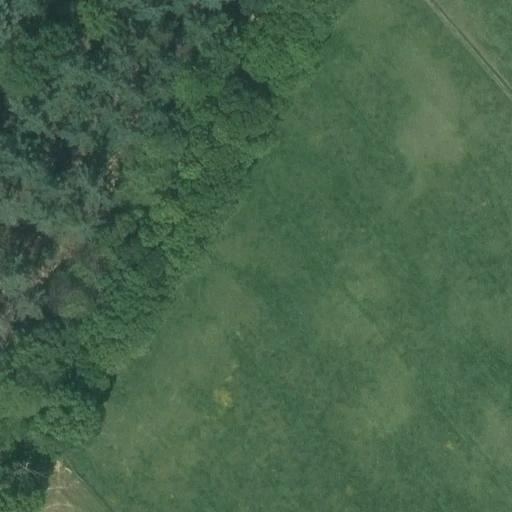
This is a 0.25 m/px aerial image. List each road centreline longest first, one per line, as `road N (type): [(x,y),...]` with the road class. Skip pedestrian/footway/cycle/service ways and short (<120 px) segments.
road 1 (track): [(0,473),(278,0)]
road 2 (track): [(0,355),(227,0)]
